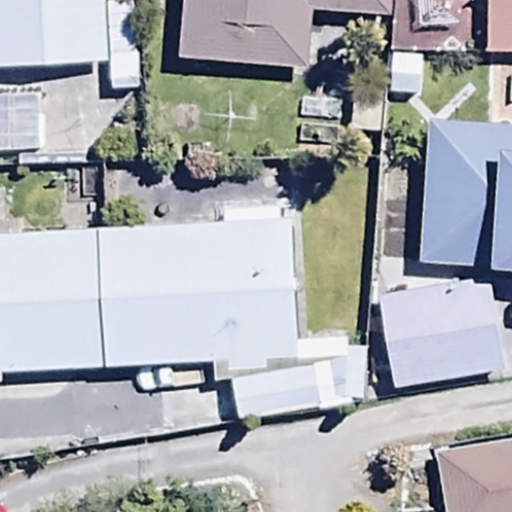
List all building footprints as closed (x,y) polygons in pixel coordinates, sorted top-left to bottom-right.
[(0,0),(0,77),(138,74),(137,11),(107,12),(107,0),(0,0)] [(392,0),(189,0),(183,68),(307,80),(313,21),(391,25),(392,0)] [(511,0),(491,0),(491,62),(511,61),(511,0)] [(511,132),(437,125),(421,270),(511,279),(511,132)] [(240,391),(241,426),(358,420),(357,404),(371,403),(369,354),(351,355),(350,343),(299,345),(294,214),(227,217),(228,234),(0,244),(0,395),(6,395),(5,381),(218,372),(219,392),(240,391)] [(494,293),(385,306),(395,396),(505,384),(494,293)] [(511,511),(511,442),(440,452),(448,511),(511,511)]
